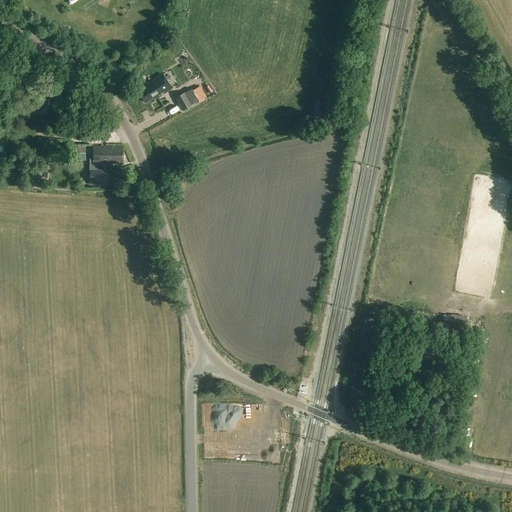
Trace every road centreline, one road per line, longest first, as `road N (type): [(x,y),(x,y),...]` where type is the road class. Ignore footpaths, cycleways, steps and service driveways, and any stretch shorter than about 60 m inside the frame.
road 1 (unclassified): [(204,352),(118,113),(58,52),(0,27)]
road 2 (unclassified): [(511,477),(469,470),(322,416),(245,382),(204,352)]
road 3 (unclassified): [(192,511),(191,373),(204,352)]
